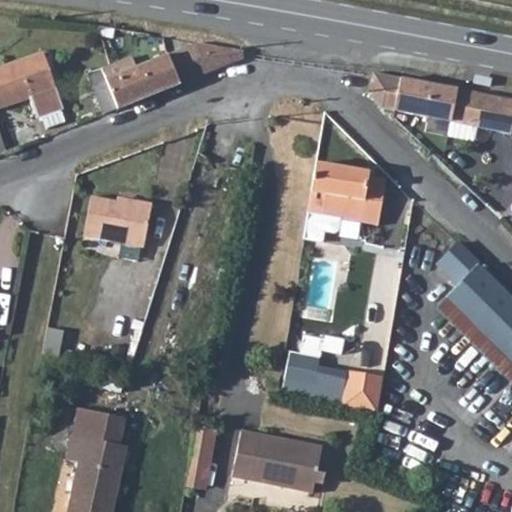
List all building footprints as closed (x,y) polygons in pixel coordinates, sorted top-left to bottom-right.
[(106,78),(117,108),(240,58),(240,50),(194,42),(115,74),(106,78)] [(0,63),(0,153),(4,152),(0,142),(0,104),(29,96),(36,115),(61,107),(41,50),(0,63)] [(475,127),(510,134),(511,125),(511,98),(447,86),(372,73),(368,93),(383,108),(450,121),(446,136),(472,141),(475,127)] [(92,84),(103,113),(117,108),(106,78),(92,84)] [(438,160),(458,179),(462,174),(459,171),(462,167),(445,152),(438,160)] [(301,235),(300,237),(318,240),(321,229),(330,231),(335,227),(337,218),(374,224),(378,201),(361,198),(365,176),(366,171),(314,161),(301,235)] [(473,180),(482,168),(475,162),(465,173),(473,180)] [(365,176),(361,198),(378,201),(382,178),(365,176)] [(79,235),(140,247),(149,200),(125,195),(124,201),(88,194),(79,235)] [(436,263),(458,284),(477,263),(455,241),(436,263)] [(448,294),(447,295),(481,330),(511,360),(511,297),(477,263),(458,284),(448,294)] [(41,354),(58,356),(62,331),(46,327),(41,354)] [(346,370),(340,404),(375,411),(381,376),(346,370)] [(113,511),(116,499),(109,498),(120,447),(118,447),(118,445),(124,418),(79,408),(68,459),(80,462),(69,511),(113,511)] [(202,426),(189,485),(208,489),(221,430),(202,426)] [(233,476),(313,491),(322,445),(243,430),(233,476)]
